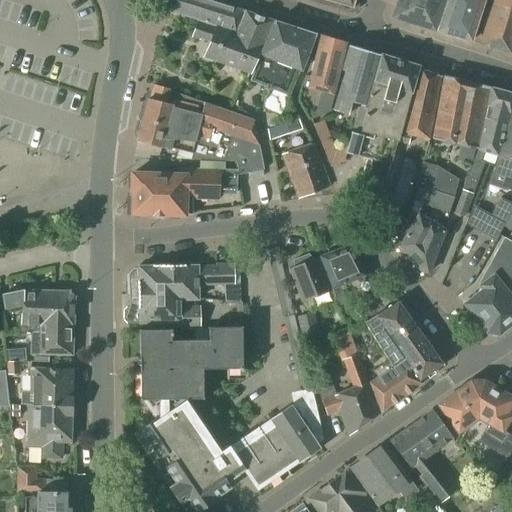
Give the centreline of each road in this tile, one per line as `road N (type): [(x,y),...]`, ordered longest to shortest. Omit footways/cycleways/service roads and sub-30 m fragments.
road 1 (residential): [(261,511),(483,357)]
road 2 (tertiary): [(95,511),(103,243)]
road 3 (residential): [(103,243),(306,211),(349,219)]
road 4 (tertiary): [(103,243),(103,142),(118,68),(119,0)]
road 5 (residential): [(483,357),(349,219)]
road 6 (residential): [(511,74),(366,29)]
road 7 (residential): [(349,219),(294,99)]
